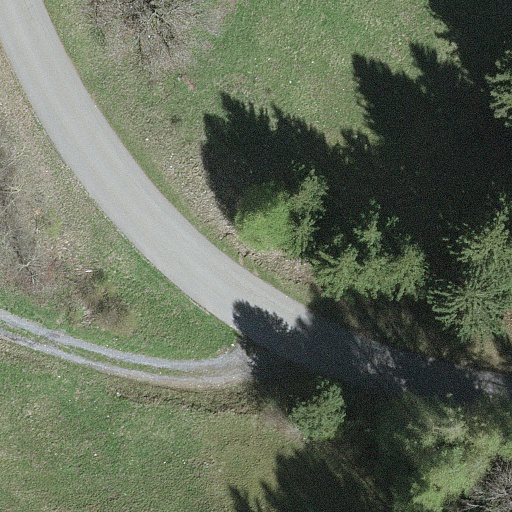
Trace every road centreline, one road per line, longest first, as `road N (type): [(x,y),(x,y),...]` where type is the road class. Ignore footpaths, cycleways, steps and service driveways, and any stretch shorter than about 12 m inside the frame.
road 1 (unclassified): [(511,389),(377,365),(221,288),(102,170),(12,0)]
road 2 (track): [(304,335),(276,364),(247,377),(206,380),(72,355),(0,331)]
